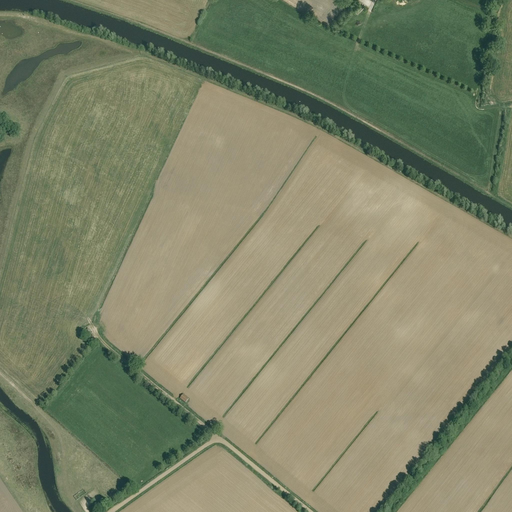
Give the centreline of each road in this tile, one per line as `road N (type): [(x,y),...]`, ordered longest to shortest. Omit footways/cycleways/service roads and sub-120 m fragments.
road 1 (track): [(90,324),(217,437)]
road 2 (track): [(0,372),(59,436),(65,490),(80,511)]
road 3 (track): [(112,511),(217,437)]
road 4 (track): [(217,437),(311,511)]
